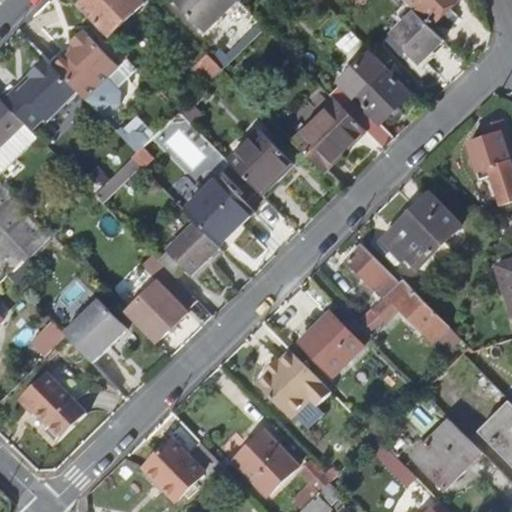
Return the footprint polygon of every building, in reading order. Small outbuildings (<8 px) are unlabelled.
[(140,0),(87,0),(79,9),(109,39),(145,5),(140,0)] [(204,35),(239,2),(236,0),(176,0),(173,4),(204,35)] [(352,0),(360,8),(370,0),(369,0),(352,0)] [(407,0),(433,27),(462,0),(407,0)] [(214,27),(222,36),(246,13),(238,5),(214,27)] [(418,14),(393,38),(420,66),(445,41),(418,14)] [(68,55),(53,70),(77,95),(106,125),(122,110),(124,97),(111,83),(122,72),(86,35),(75,46),(75,47),(79,52),(72,59),(68,55)] [(75,47),(68,55),(72,59),(79,52),(75,47)] [(331,96),(336,102),(366,132),(384,151),(393,142),(379,127),(409,98),(383,70),(386,67),(372,53),(340,84),(341,86),(331,96)] [(208,56),(192,71),(207,87),(223,71),(208,56)] [(77,95),(53,70),(46,62),(30,78),(34,81),(20,95),(17,91),(5,102),(36,135),(77,95)] [(30,78),(17,91),(20,95),(34,81),(30,78)] [(336,102),(293,144),(323,174),(366,132),(336,102)] [(0,150),(24,125),(5,105),(1,109),(0,108),(0,150)] [(511,148),(503,122),(484,129),(488,140),(468,146),(480,182),(493,178),(503,207),(511,203),(511,148)] [(24,125),(0,150),(0,164),(7,172),(39,139),(24,125)] [(259,133),(229,163),(260,195),(290,166),(259,133)] [(135,138),(125,146),(135,156),(144,147),(135,138)] [(225,181),(189,217),(197,224),(221,248),(257,213),(225,181)] [(0,268),(10,278),(52,236),(0,183),(0,268)] [(432,197),(384,244),(404,263),(407,260),(419,272),(463,229),(432,197)] [(197,224),(169,252),(193,276),(221,248),(197,224)] [(378,291),(387,301),(403,285),(366,246),(349,262),(370,283),(366,287),(374,295),(378,291)] [(511,262),(498,267),(511,312),(511,262)] [(170,272),(128,314),(158,344),(187,316),(181,309),(193,297),(170,272)] [(401,309),(424,333),(428,329),(451,352),(463,341),(449,327),(406,282),(403,285),(387,301),(365,321),(371,327),(381,317),(387,323),(401,309)] [(101,298),(66,333),(70,337),(99,366),(135,331),(101,298)] [(366,349),(332,313),(301,344),(335,379),(366,349)] [(37,346),(49,358),(70,337),(66,333),(58,325),(37,346)] [(294,352),(261,384),(295,419),(313,400),(320,408),(335,394),(294,352)] [(90,413),(50,373),(24,399),(53,427),(49,430),(61,442),(90,413)] [(511,404),(510,403),(479,433),(511,466),(511,404)] [(413,457),(446,492),(484,455),(451,421),(413,457)] [(300,466),(266,431),(236,461),(269,495),(300,466)] [(148,471),(180,503),(209,475),(216,482),(228,470),(201,442),(189,454),(177,442),(148,471)] [(302,472),(313,484),(296,501),(304,511),(319,495),(325,490),(332,483),(335,480),(314,459),(302,472)] [(325,490),(337,502),(344,495),(332,483),(325,490)] [(304,511),(302,511),(333,511),(335,511),(319,495),(304,511)]
